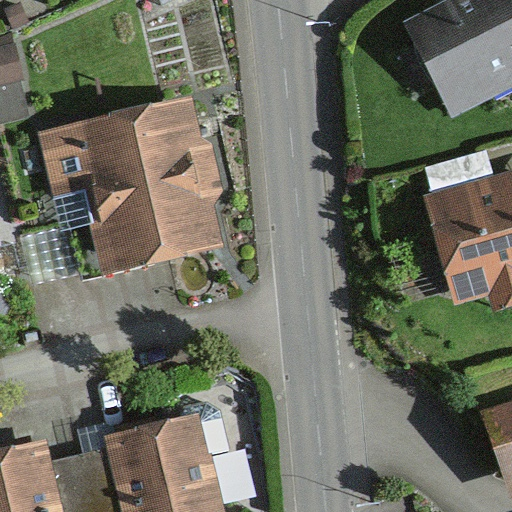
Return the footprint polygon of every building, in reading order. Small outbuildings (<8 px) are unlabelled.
[(511,0),(462,0),(404,30),(456,130),(511,101),(511,0)] [(209,265),(188,108),(56,126),(77,283),(209,265)] [(511,176),(424,203),(457,312),(511,296),(511,176)] [(511,482),(511,414),(491,422),(511,482)] [(0,511),(201,511),(188,423),(81,439),(84,462),(33,469),(31,452),(0,456),(0,511)]
